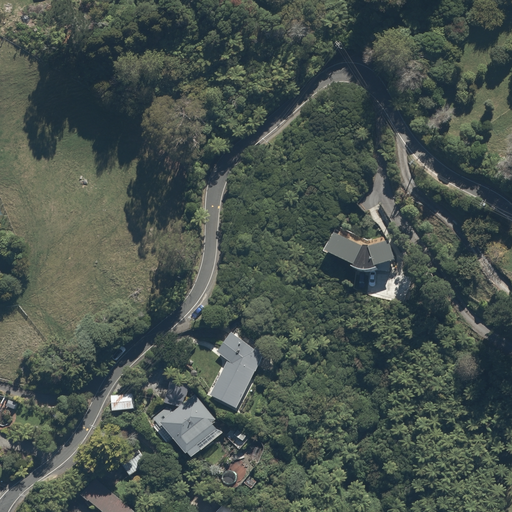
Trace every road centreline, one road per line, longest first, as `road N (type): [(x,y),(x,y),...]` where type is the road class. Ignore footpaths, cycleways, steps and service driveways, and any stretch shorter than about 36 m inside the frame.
road 1 (residential): [(0,508),(64,451),(110,379),(199,285),(219,167),(331,72),(346,69)]
road 2 (residential): [(511,214),(436,168),(369,79),(346,69)]
